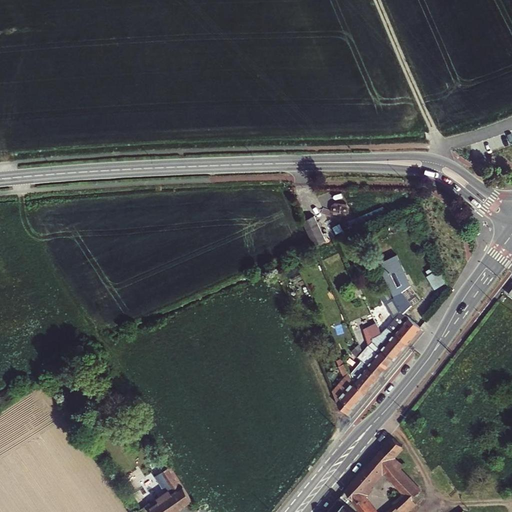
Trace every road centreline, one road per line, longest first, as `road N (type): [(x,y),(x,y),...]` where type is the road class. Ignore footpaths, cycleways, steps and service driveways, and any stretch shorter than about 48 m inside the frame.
road 1 (secondary): [(0,178),(344,162)]
road 2 (secondary): [(511,210),(437,158),(344,162)]
road 3 (secondary): [(344,162),(447,179),(508,229)]
road 4 (track): [(376,0),(439,148)]
road 5 (primary): [(508,229),(423,365)]
road 6 (primary): [(423,365),(511,252)]
road 7 (primary): [(381,414),(290,511)]
road 8 (primary): [(306,511),(381,414)]
